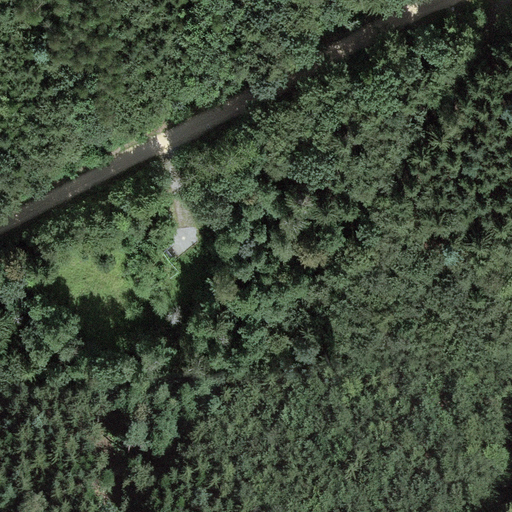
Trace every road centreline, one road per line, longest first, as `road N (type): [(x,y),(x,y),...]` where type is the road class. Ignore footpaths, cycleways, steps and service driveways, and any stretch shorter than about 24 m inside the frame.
road 1 (track): [(129,511),(452,48),(500,0)]
road 2 (track): [(0,224),(432,0)]
